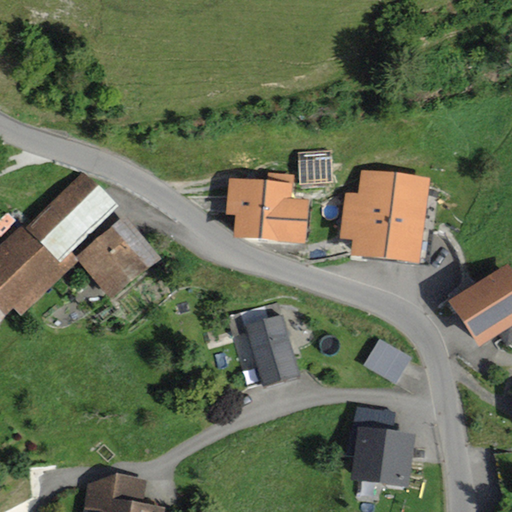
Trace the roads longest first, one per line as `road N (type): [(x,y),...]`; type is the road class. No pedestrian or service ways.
road 1 (unclassified): [(0,122),(129,174),(260,261),(388,306),(416,325),(433,348),(465,511)]
road 2 (track): [(446,401),(333,397),(254,413),(164,463),(68,475),(34,511)]
